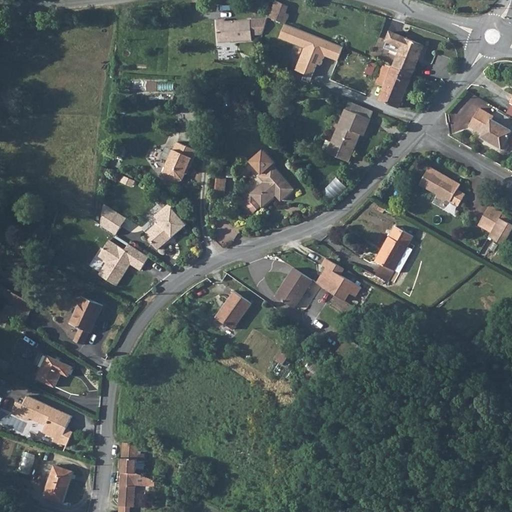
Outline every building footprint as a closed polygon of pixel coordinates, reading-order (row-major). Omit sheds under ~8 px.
[(290,7),(276,2),(270,17),(285,22),(290,7)] [(218,22),(220,45),(253,43),(252,37),(263,36),(266,27),(267,21),(225,24),(225,21),(218,22)] [(343,49),(287,26),(282,38),(307,48),(297,70),(312,76),(321,54),(338,61),(343,49)] [(403,43),(422,50),(423,46),(404,39),(403,43)] [(393,68),(412,74),(422,50),(403,43),(393,68)] [(379,102),(399,109),(412,74),(393,68),(392,67),(379,102)] [(349,103),(346,111),(371,121),(374,113),(349,103)] [(482,107),(470,126),(484,134),(482,137),(506,150),(510,144),(511,144),(511,127),(494,118),(495,115),(482,107)] [(333,143),(339,146),(335,157),(350,162),(361,136),(363,130),(367,132),(371,121),(346,111),(333,143)] [(328,154),(335,157),(339,146),(333,143),(328,154)] [(191,169),(199,153),(178,144),(165,173),(167,179),(178,184),(184,182),(190,168),(191,169)] [(276,162),(265,149),(252,160),(262,173),(260,175),(265,180),(250,192),(252,193),(260,204),(261,205),(275,194),(279,199),(293,188),(273,164),(276,162)] [(227,192),(230,170),(220,169),(217,190),(227,192)] [(426,178),(463,200),(465,195),(458,191),(462,186),(431,169),(426,178)] [(324,191),(334,201),(349,187),(339,177),(324,191)] [(449,202),(458,207),(463,200),(426,178),(421,186),(438,195),(439,199),(446,202),(449,202)] [(253,210),(260,204),(252,193),(247,197),(246,201),(253,210)] [(166,215),(158,221),(158,222),(160,224),(146,236),(158,250),(188,225),(171,204),(162,211),(163,212),(166,215)] [(103,227),(117,236),(122,227),(114,222),(119,214),(106,205),(103,227)] [(503,213),(491,206),(487,211),(500,219),(500,218),(503,213)] [(499,220),(500,219),(487,211),(486,213),(499,220)] [(156,218),(158,221),(166,215),(163,212),(156,218)] [(479,225),(492,233),(499,220),(486,213),(479,225)] [(119,214),(114,222),(122,227),(128,219),(119,214)] [(511,225),(500,218),(500,219),(499,220),(492,233),(490,237),(504,245),(511,230),(511,225)] [(392,234),(409,244),(414,235),(397,226),(392,234)] [(377,259),(394,269),(409,244),(392,234),(377,259)] [(129,263),(141,271),(150,258),(130,244),(126,251),(111,241),(100,257),(108,263),(100,275),(117,286),(129,269),(126,267),(129,263)] [(317,282),(344,300),(349,293),(355,296),(361,287),(342,274),(345,268),(327,257),(323,265),(327,267),(317,282)] [(276,294),(295,306),(313,279),(294,267),(276,294)] [(251,299),(233,288),(229,295),(246,307),(251,299)] [(33,303),(12,291),(6,300),(28,313),(33,303)] [(246,307),(229,295),(215,315),(233,326),(246,307)] [(73,341),(81,345),(87,332),(89,332),(101,305),(80,296),(68,323),(79,327),(73,341)] [(2,309),(0,312),(0,321),(6,325),(12,315),(2,309)] [(284,350),(280,347),(274,355),(282,360),(286,354),(284,350)] [(47,357),(37,379),(54,387),(60,373),(66,376),(71,367),(47,357)] [(23,404),(17,401),(12,411),(29,419),(30,417),(46,424),(43,431),(55,437),(53,440),(66,445),(71,435),(69,430),(66,428),(71,416),(28,395),(23,404)] [(0,454),(4,456),(9,440),(0,437),(0,454)] [(146,459),(147,445),(123,444),(123,458),(138,459),(146,459)] [(26,451),(20,471),(31,474),(37,455),(26,451)] [(138,459),(123,458),(122,471),(137,473),(138,459)] [(63,502),(74,471),(56,464),(46,495),(63,502)] [(122,471),(120,505),(135,507),(136,485),(137,473),(122,471)] [(159,482),(137,473),(136,485),(157,490),(159,482)] [(15,484),(12,494),(26,499),(29,489),(15,484)]
